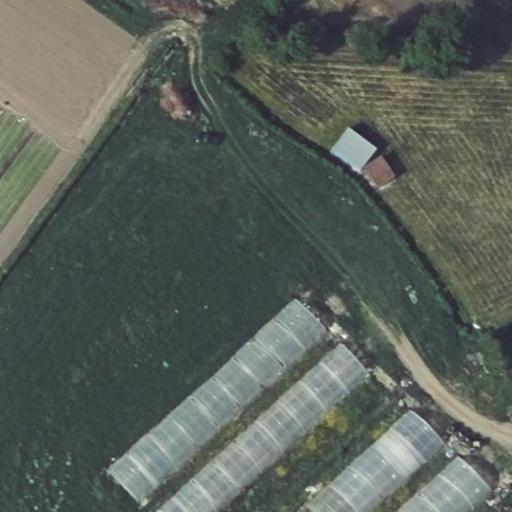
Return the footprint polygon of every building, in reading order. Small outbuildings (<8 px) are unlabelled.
[(346,126),(331,149),(362,168),(376,146),(346,126)] [(377,155),(363,169),(379,186),(394,173),(377,155)] [(255,340),(287,370),(327,328),(295,298),(255,340)] [(341,341),(257,420),(286,450),(370,372),(341,341)] [(139,503),(279,376),(253,347),(179,413),(112,473),(139,503)] [(417,411),(297,511),(371,511),(448,447),(417,411)] [(242,440),(235,460),(228,458),(219,484),(253,496),(270,450),(242,440)] [(212,511),(227,496),(221,491),(218,494),(195,473),(159,511),(212,511)] [(419,511),(412,503),(400,511),(419,511)]
